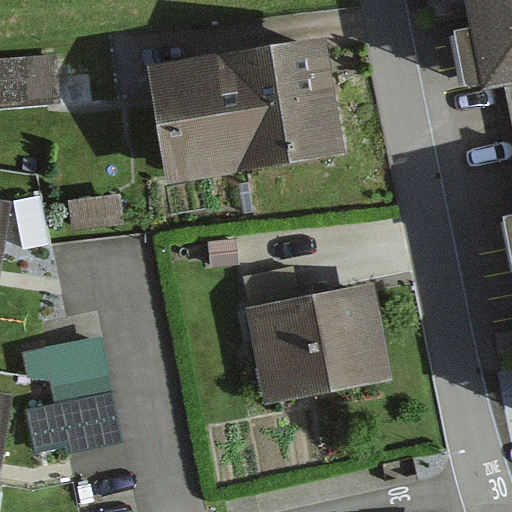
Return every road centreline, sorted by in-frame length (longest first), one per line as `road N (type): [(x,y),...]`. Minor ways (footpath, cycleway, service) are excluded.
road 1 (tertiary): [(487,485),(383,0)]
road 2 (residential): [(121,252),(181,511)]
road 3 (residential): [(367,511),(487,485)]
